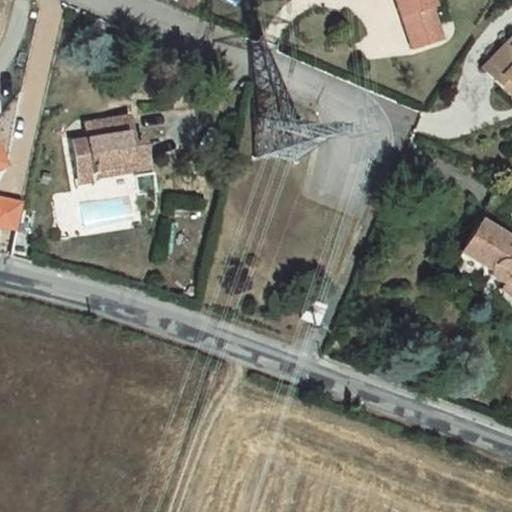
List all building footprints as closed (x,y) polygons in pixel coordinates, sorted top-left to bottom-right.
[(378,0),(363,0),(369,17),(383,12),(378,0)] [(378,0),(383,12),(403,69),(429,60),(422,40),(426,39),(412,0),(378,0)] [(187,17),(174,11),(170,20),(183,26),(187,17)] [(183,26),(170,20),(163,37),(176,43),(183,26)] [(503,73),(476,102),(511,134),(511,75),(509,78),(503,73)] [(127,172),(120,150),(95,156),(99,181),(79,184),(59,188),(64,213),(84,209),(86,215),(140,205),(135,181),(127,172)] [(99,181),(95,156),(73,161),(79,184),(99,181)] [(84,209),(64,213),(68,230),(88,226),(86,215),(84,209)] [(510,234),(495,222),(455,279),(483,300),(479,307),(511,329),(511,273),(492,259),(510,234)] [(84,230),(83,257),(137,258),(138,231),(84,230)] [(315,361),(322,341),(305,336),(298,356),(315,361)]
